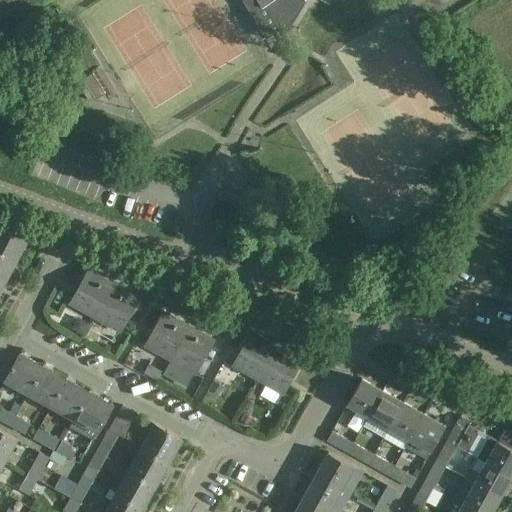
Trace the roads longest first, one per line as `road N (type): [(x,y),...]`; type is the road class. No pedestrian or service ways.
road 1 (residential): [(369,310),(77,216)]
road 2 (residential): [(215,439),(262,461),(293,450),(369,310)]
road 3 (residential): [(215,439),(12,335)]
road 4 (residential): [(511,370),(369,310)]
road 5 (residential): [(77,216),(12,335)]
